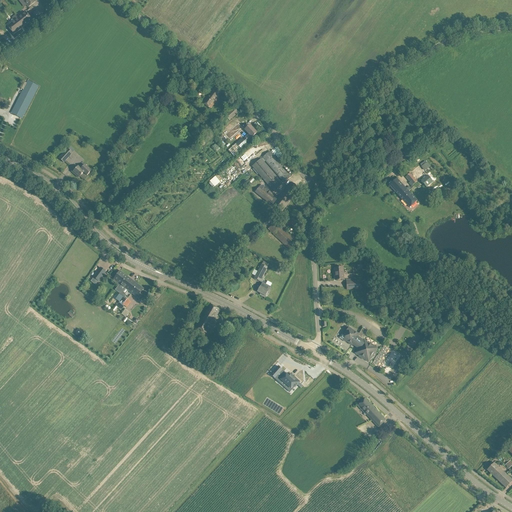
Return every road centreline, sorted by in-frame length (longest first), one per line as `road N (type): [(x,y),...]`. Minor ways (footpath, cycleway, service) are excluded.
road 1 (tertiary): [(314,352),(132,261),(52,184),(0,156)]
road 2 (unclassified): [(308,182),(386,72),(448,39),(511,27)]
road 3 (unclassified): [(308,182),(258,113),(123,0)]
road 4 (tertiary): [(511,507),(444,458),(365,384),(314,352)]
road 5 (unclassified): [(314,352),(315,266),(302,215),(308,182)]
